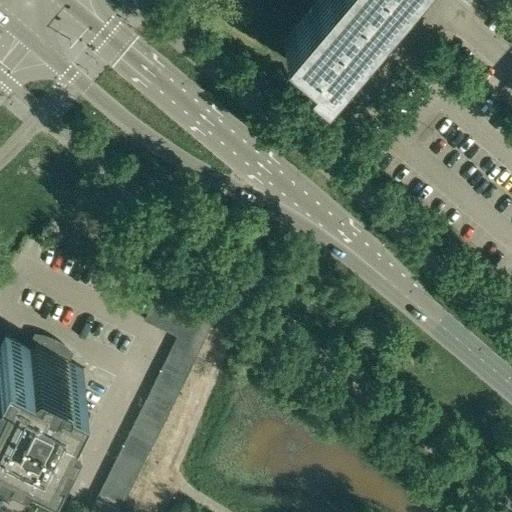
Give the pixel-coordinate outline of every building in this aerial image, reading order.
[(320,0),(285,41),(315,67),(324,74),(385,0),(320,0)] [(154,324),(166,301),(155,296),(144,319),(154,324)] [(177,306),(166,301),(154,324),(165,330),(177,306)] [(188,312),(177,306),(165,330),(177,335),(188,312)] [(177,335),(171,346),(194,357),(211,323),(188,312),(177,335)] [(33,338),(29,347),(5,335),(0,345),(0,353),(2,355),(0,358),(0,420),(7,423),(4,429),(17,436),(20,430),(50,445),(59,428),(53,426),(61,411),(67,413),(73,400),(68,397),(83,367),(67,359),(71,352),(66,347),(57,341),(52,339),(47,337),(42,336),(36,334),(34,339),(33,338)] [(166,357),(189,368),(194,357),(171,346),(166,357)] [(183,379),(189,368),(166,357),(161,367),(183,379)] [(178,389),(183,379),(161,367),(155,378),(178,389)] [(178,389),(155,378),(150,389),(173,400),(178,389)] [(167,411),(173,400),(150,389),(144,399),(167,411)] [(162,422),(167,411),(144,399),(139,410),(162,422)] [(139,410),(134,421),(157,432),(162,422),(139,410)] [(151,443),(157,432),(134,421),(128,432),(151,443)] [(146,454),(151,443),(128,432),(123,442),(146,454)] [(141,465),(146,454),(123,442),(118,453),(141,465)] [(141,465),(118,453),(112,464),(135,475),(141,465)] [(130,486),(135,475),(112,464),(107,475),(130,486)] [(125,497),(130,486),(107,475),(102,485),(125,497)] [(119,508),(125,497),(102,485),(96,496),(118,507),(119,508)] [(95,511),(115,511),(118,507),(96,496),(90,509),(95,511)] [(40,500),(34,510),(38,511),(51,511),(54,507),(40,500)]
